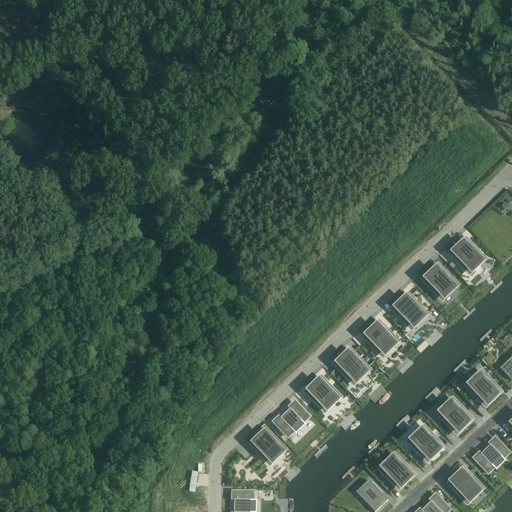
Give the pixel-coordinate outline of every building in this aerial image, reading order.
[(465,158),(457,166),(474,184),(482,176),(465,158)] [(457,166),(449,173),(466,191),(474,184),(457,166)] [(449,173),(442,181),(459,199),(466,191),(449,173)] [(442,181),(434,188),(451,206),(459,199),(442,181)] [(434,188),(426,196),(443,214),(451,206),(434,188)] [(407,214),(400,221),(417,239),(425,231),(407,214)] [(400,221),(392,229),(409,246),(417,239),(400,221)] [(392,229),(384,236),(401,254),(409,246),(392,229)] [(384,236),(376,244),(393,261),(401,254),(384,236)] [(465,241),(451,254),(469,273),(483,260),(465,241)] [(376,244),(368,251),(386,269),(393,261),(376,244)] [(438,267),(423,280),(441,300),(456,286),(438,267)] [(350,269),(342,277),(360,295),(367,287),(350,269)] [(342,277),(335,284),(352,302),(360,295),(342,277)] [(335,284),(327,292),(344,310),(352,302),(335,284)] [(327,292),(319,299),(336,317),(344,310),(327,292)] [(407,296),(393,309),(411,328),(425,315),(407,296)] [(319,299),(311,307),(328,325),(336,317),(319,299)] [(379,323),(364,337),(383,356),(397,342),(379,323)] [(293,325),(285,332),(302,350),(310,343),(293,325)] [(285,332),(277,340),(294,358),(302,350),(285,332)] [(277,340),(269,347),(286,365),(294,358),(277,340)] [(269,347),(261,355),(279,373),(286,365),(269,347)] [(349,351),(335,364),(353,384),(367,370),(349,351)] [(261,355),(254,362),(271,380),(279,373),(261,355)] [(511,381),(511,360),(503,369),(511,378),(511,379),(511,381),(511,382),(511,381)] [(500,393),(481,373),(467,387),(486,407),(500,393)] [(320,378),(306,392),(324,411),(339,397),(320,378)] [(452,401),(438,415),(457,434),(471,420),(452,401)] [(280,417),(274,423),(288,437),(293,432),(292,431),(302,422),(303,423),(308,417),(295,403),(289,408),(291,410),(281,419),(280,417)] [(423,429),(409,442),(428,462),(442,448),(423,429)] [(266,431),(253,443),(271,463),(284,450),(266,431)] [(480,453),(475,459),(488,473),(494,468),(493,467),(502,458),(503,459),(509,453),(495,439),(490,445),(491,446),(482,455),(480,453)] [(395,456),(380,470),(399,489),(413,476),(395,456)] [(463,470),(448,483),(467,503),(482,489),(463,470)] [(365,511),(375,511),(384,504),(379,498),(378,499),(369,490),(370,489),(365,484),(351,497),(356,502),(358,501),(367,510),(365,511)] [(235,501),(234,511),(250,511),(251,501),(252,501),(252,493),(233,493),(233,501),(235,501)] [(420,510),(418,511),(446,511),(449,510),(435,496),(430,501),(431,503),(422,511),(420,510)]
